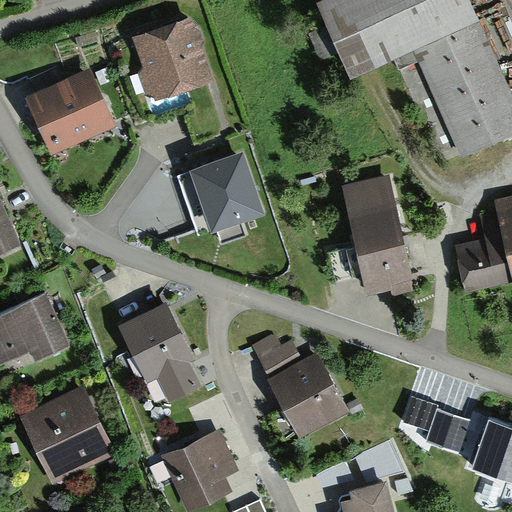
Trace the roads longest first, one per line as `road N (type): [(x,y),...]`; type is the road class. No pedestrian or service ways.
road 1 (residential): [(219,291),(511,384)]
road 2 (residential): [(0,126),(39,191),(83,236),(219,291)]
road 3 (residential): [(219,291),(217,362),(288,511)]
